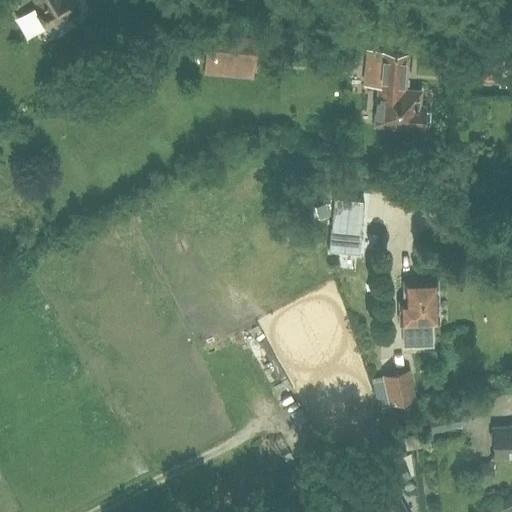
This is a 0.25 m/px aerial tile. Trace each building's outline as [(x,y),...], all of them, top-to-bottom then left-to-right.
[(78,10),(72,0),(37,0),(40,4),(36,7),(47,28),(78,10)] [(206,54),(205,64),(242,67),(243,57),(253,58),(254,37),(214,34),(212,54),(206,54)] [(490,72),(506,72),(506,49),(491,49),(490,72)] [(378,86),(375,126),(402,128),(402,126),(423,128),(424,124),(430,124),(431,110),(425,110),(426,105),(421,105),(422,90),(406,89),(409,56),(409,53),(382,50),(378,86)] [(328,248),(358,251),(363,199),(333,196),(328,248)] [(407,302),(401,302),(402,322),(413,321),(414,345),(432,345),(431,321),(436,321),(435,281),(406,282),(407,302)] [(412,369),(384,375),(383,373),(372,375),(378,403),(388,401),(389,404),(418,399),(412,369)] [(299,405),(286,412),(292,423),(305,415),(299,405)] [(458,407),(424,414),(427,430),(427,431),(462,423),(458,407)] [(511,424),(493,425),(494,455),(511,454),(511,424)] [(378,458),(393,449),(388,433),(370,443),(378,458)] [(393,449),(378,458),(381,463),(360,474),(371,495),(410,474),(409,473),(413,471),(410,449),(395,456),(393,449)] [(493,467),(489,462),(482,462),(477,467),(477,474),(482,479),(489,479),(494,474),(493,467)] [(291,498),(305,491),(299,480),(286,488),(291,498)] [(323,503),(328,511),(346,511),(347,511),(336,495),(323,503)] [(381,505),(384,511),(408,511),(400,495),(381,505)]
